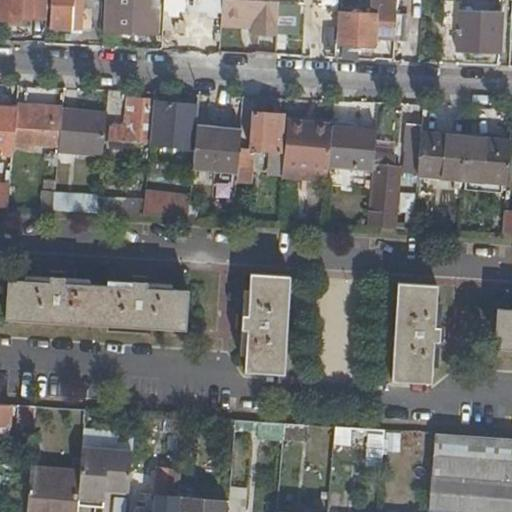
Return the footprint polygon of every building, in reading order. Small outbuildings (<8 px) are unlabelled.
[(14,13),(47,15),(47,0),(0,0),(0,17),(14,18),(14,13)] [(81,27),(82,0),(51,0),(50,26),(81,27)] [(105,0),(105,31),(157,33),(158,0),(105,0)] [(207,0),(206,17),(221,18),(221,16),(222,0),(207,0)] [(222,0),(221,16),(253,17),(253,25),(253,32),(278,34),(279,0),(222,0)] [(383,0),(382,15),(382,24),(382,31),(378,31),(376,31),(375,35),(394,36),(396,0),(383,0)] [(458,50),(501,52),(502,12),(460,10),(460,0),(443,0),(442,27),(459,28),(458,50)] [(382,24),(382,15),(340,12),(338,44),(375,46),(375,35),(376,31),(376,24),(382,24)] [(253,17),(221,16),(221,18),(221,24),(253,25),(253,17)] [(336,48),(337,27),(328,27),(327,48),(336,48)] [(30,105),(31,85),(20,85),(18,104),(30,105)] [(151,99),(127,96),(124,125),(111,124),(110,139),(113,139),(112,147),(135,149),(136,142),(147,143),(151,99)] [(150,141),(195,145),(197,127),(197,122),(197,117),(189,117),(190,103),(154,100),(150,141)] [(199,104),(190,103),(189,117),(197,117),(199,104)] [(35,141),(59,143),(62,109),(62,107),(30,105),(18,104),(18,108),(14,144),(35,146),(35,141)] [(0,152),(14,154),(14,144),(18,108),(0,106),(0,152)] [(107,113),(62,109),(59,143),(58,151),(76,153),(76,148),(103,150),(107,113)] [(250,149),(240,148),(238,165),(237,180),(249,181),(253,149),(272,150),(271,172),(283,173),(285,151),(280,150),(284,113),(254,111),(250,149)] [(332,125),(288,121),(285,151),(283,173),(283,174),(327,177),(329,164),(332,125)] [(197,127),(241,131),(242,126),(197,122),(197,127)] [(329,164),(374,168),(375,157),(377,128),(332,123),(332,125),(329,164)] [(423,124),(409,123),(406,147),(410,148),(408,167),(419,168),(422,133),(423,124)] [(241,131),(197,127),(195,145),(194,161),(238,165),(240,148),(241,131)] [(422,133),(419,168),(418,174),(463,178),(465,157),(467,137),(445,135),(422,133)] [(511,141),(467,137),(465,157),(463,178),(508,182),(511,141)] [(395,159),(375,157),(374,168),(369,225),(414,228),(415,220),(394,219),(399,170),(394,170),(395,159)] [(11,186),(0,184),(0,206),(9,207),(11,186)] [(55,185),(43,184),(41,208),(53,209),(54,194),(55,185)] [(99,198),(54,194),(53,209),(98,211),(99,198)] [(146,198),(100,195),(99,198),(98,211),(144,214),(146,198)] [(190,198),(146,195),(146,198),(144,214),(189,216),(190,198)] [(511,211),(505,211),(503,232),(511,232),(511,211)] [(270,375),(275,276),(236,273),(235,290),(230,290),(228,315),(223,315),(222,330),(227,330),(226,355),(231,356),(230,372),(270,375)] [(0,284),(0,324),(173,335),(174,295),(158,294),(158,289),(133,287),(134,283),(119,282),(118,286),(94,285),(93,290),(76,289),(76,284),(52,282),(52,277),(37,277),(37,281),(12,280),(12,285),(0,284)] [(424,292),(384,289),(378,387),(419,389),(420,373),(425,373),(426,348),(431,349),(432,334),(427,334),(428,309),(423,308),(424,292)] [(484,313),(481,353),(511,355),(511,309),(501,309),(500,314),(484,313)] [(11,416),(12,404),(0,403),(0,438),(9,439),(11,416)] [(11,416),(35,418),(36,406),(12,404),(11,416)] [(259,435),(285,437),(286,422),(260,420),(259,435)] [(309,439),(311,424),(286,422),(285,437),(309,439)] [(200,427),(189,426),(187,451),(198,452),(200,427)] [(383,462),(386,429),(371,428),(368,461),(383,462)] [(400,432),(388,431),(387,441),(399,442),(400,432)] [(485,436),(435,432),(433,458),(432,473),(482,477),(485,436)] [(482,478),(511,479),(511,437),(485,436),(482,477),(482,478)] [(78,498),(104,500),(105,488),(129,491),(133,451),(83,446),(81,469),(78,498)] [(416,472),(432,473),(433,458),(418,457),(416,472)] [(81,469),(31,465),(26,511),(77,511),(78,505),(78,498),(81,469)] [(168,468),(159,467),(158,475),(167,476),(168,468)] [(482,477),(432,473),(429,509),(428,511),(478,511),(482,478),(482,477)] [(170,511),(173,476),(167,476),(158,475),(157,475),(154,511),(170,511)] [(511,511),(511,479),(482,478),(478,511),(511,511)] [(245,511),(247,488),(230,487),(229,501),(228,511),(232,511),(245,511)] [(177,511),(227,511),(228,511),(229,501),(179,497),(177,511)] [(103,508),(104,500),(78,498),(78,505),(103,508)]
